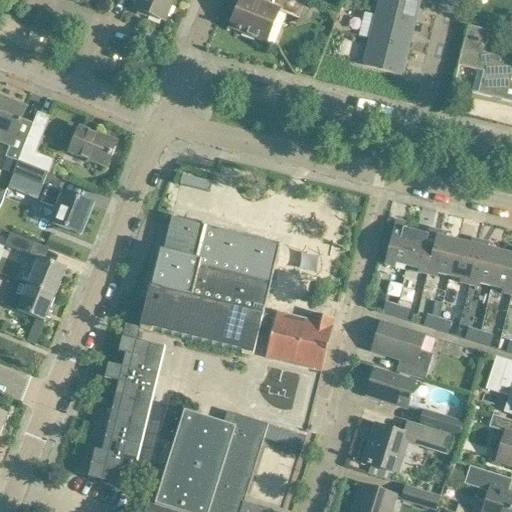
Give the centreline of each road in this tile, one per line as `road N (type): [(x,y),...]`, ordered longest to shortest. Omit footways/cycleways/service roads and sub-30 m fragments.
road 1 (residential): [(311,511),(390,178)]
road 2 (residential): [(49,400),(168,122)]
road 3 (residential): [(419,129),(184,72)]
road 4 (residential): [(168,122),(390,178)]
road 5 (residential): [(78,90),(107,21),(52,0)]
road 6 (residential): [(419,129),(447,0)]
road 7 (residential): [(390,178),(511,208)]
road 8 (residential): [(5,511),(49,400)]
